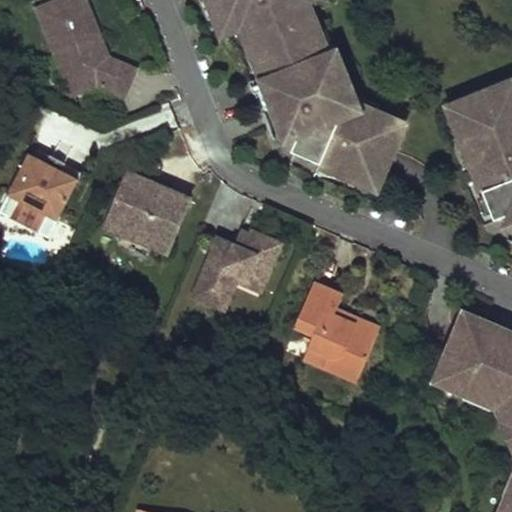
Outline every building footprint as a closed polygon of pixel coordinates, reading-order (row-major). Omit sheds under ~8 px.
[(84,0),(62,0),(38,10),(58,59),(66,55),(82,92),(96,86),(123,98),(135,70),(108,58),(99,35),(94,37),(88,26),(94,23),(84,0)] [(215,0),(218,5),(212,7),(223,34),(249,24),(255,38),(248,41),(265,83),(252,88),(262,111),(275,106),(282,125),(279,130),(282,136),(296,142),(292,152),(349,177),(352,170),(380,182),(404,125),(341,99),(347,83),(340,64),(333,67),(329,57),(313,15),(306,18),(300,3),(308,0),(215,0)] [(99,35),(94,23),(88,26),(94,37),(99,35)] [(340,64),(336,54),(329,57),(333,67),(340,64)] [(66,55),(58,59),(70,91),(82,92),(66,55)] [(511,82),(458,105),(469,132),(462,135),(495,221),(506,217),(511,231),(511,82)] [(52,165),(34,155),(15,195),(64,219),(83,179),(65,171),(52,165)] [(52,165),(65,171),(68,163),(55,156),(52,165)] [(191,201),(129,174),(106,228),(123,235),(126,227),(134,229),(137,242),(162,252),(173,226),(179,228),(191,201)] [(245,243),(237,240),(234,246),(218,239),(193,296),(224,309),(236,281),(239,274),(264,284),(281,244),(251,231),(249,235),(245,243)] [(249,235),(240,231),(237,240),(245,243),(249,235)] [(264,284),(239,274),(236,281),(261,291),(264,284)] [(354,323),(334,315),(337,309),(343,295),(314,282),(295,326),(314,334),(309,346),(329,354),(324,366),(357,381),(380,327),(357,317),(354,323)] [(511,511),(511,322),(471,305),(449,356),(457,360),(447,384),(480,398),(487,396),(497,400),(501,407),(508,426),(511,424),(511,491),(503,511),(511,511)] [(357,317),(337,309),(334,315),(354,323),(357,317)] [(329,354),(309,346),(304,358),(324,366),(329,354)] [(447,384),(457,360),(449,356),(438,380),(447,384)] [(497,400),(487,396),(480,398),(501,407),(497,400)]
